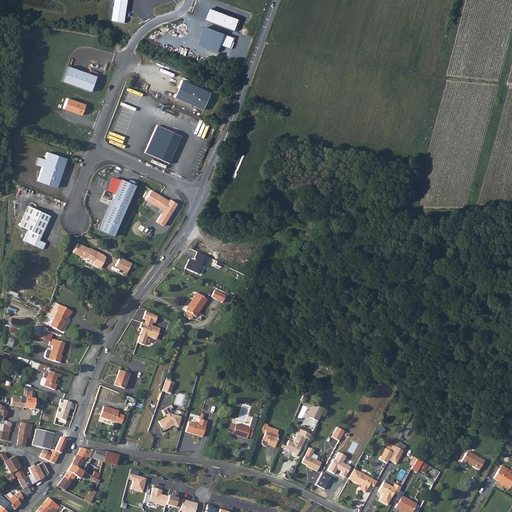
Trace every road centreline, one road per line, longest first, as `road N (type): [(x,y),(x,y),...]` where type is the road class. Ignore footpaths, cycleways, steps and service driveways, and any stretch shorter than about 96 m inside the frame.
road 1 (secondary): [(203,193),(121,320),(73,438)]
road 2 (secondary): [(276,0),(203,193)]
road 3 (unclassified): [(94,149),(136,41),(189,0)]
road 4 (unclassified): [(211,464),(73,438)]
